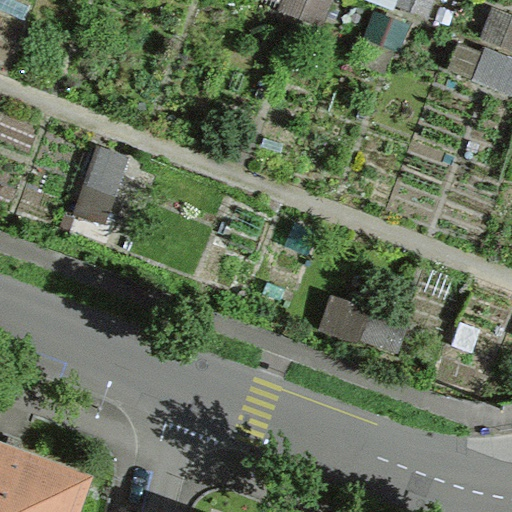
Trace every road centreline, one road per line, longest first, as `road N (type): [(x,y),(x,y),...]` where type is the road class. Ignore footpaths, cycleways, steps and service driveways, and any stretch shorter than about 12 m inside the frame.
road 1 (tertiary): [(511,499),(468,491),(171,386)]
road 2 (tertiary): [(171,386),(0,323)]
road 3 (residential): [(142,511),(171,386)]
